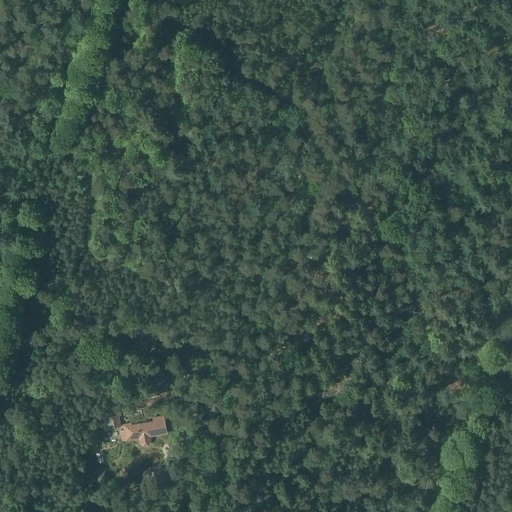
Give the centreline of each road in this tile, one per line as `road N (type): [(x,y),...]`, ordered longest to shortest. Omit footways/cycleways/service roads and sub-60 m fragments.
road 1 (track): [(180,511),(303,115),(139,0)]
road 2 (track): [(511,352),(462,511)]
